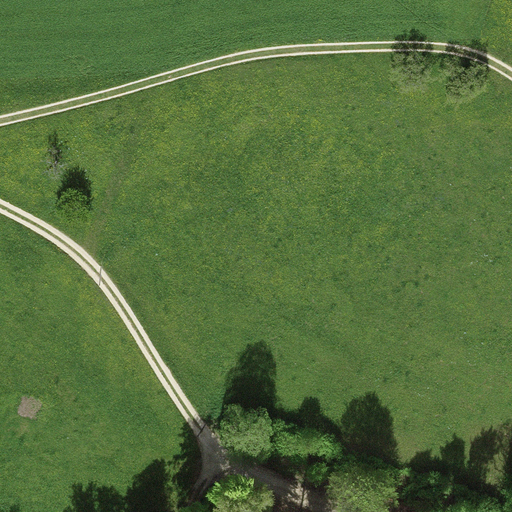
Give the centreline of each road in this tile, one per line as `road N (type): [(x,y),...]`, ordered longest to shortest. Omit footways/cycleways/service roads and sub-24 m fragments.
road 1 (track): [(511,75),(471,53),(428,46),(250,54),(0,122)]
road 2 (track): [(0,205),(70,245),(99,274),(214,443),(335,511)]
